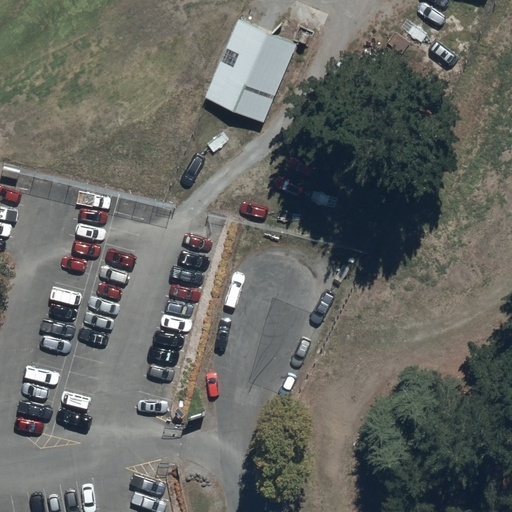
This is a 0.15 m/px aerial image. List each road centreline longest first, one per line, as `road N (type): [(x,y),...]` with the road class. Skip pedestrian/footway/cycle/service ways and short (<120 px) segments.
road 1 (unknown): [(511,275),(389,357),(362,394),(348,511)]
road 2 (residential): [(244,511),(248,425),(272,323)]
